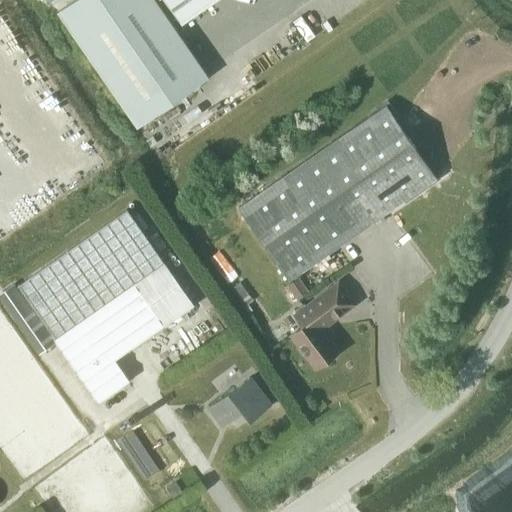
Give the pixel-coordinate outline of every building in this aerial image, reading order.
[(73,0),(57,11),(137,127),(209,76),(171,21),(178,17),(182,23),(215,0),(73,0)] [(431,181),(433,172),(426,162),(429,150),(416,148),(386,105),(238,208),(288,280),(431,181)] [(99,402),(130,380),(115,360),(193,305),(127,209),(18,285),(99,402)] [(309,292),(298,277),(286,285),(297,301),(309,292)] [(339,351),(323,329),(356,304),(338,281),(305,306),(304,304),(295,311),(305,324),(290,336),(315,369),(339,351)] [(14,284),(4,291),(32,330),(41,323),(14,284)] [(249,420),(270,404),(249,377),(210,407),(223,425),(242,410),(249,420)]
